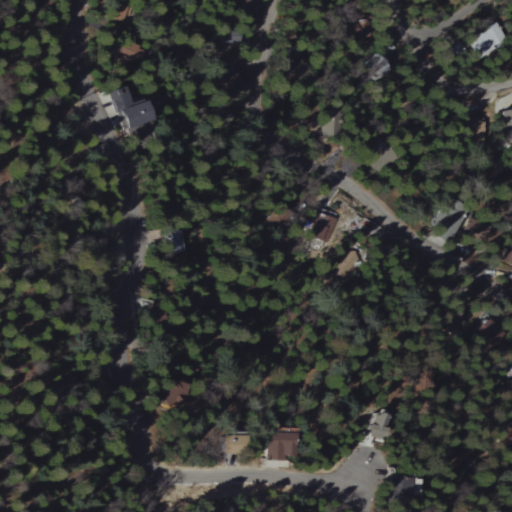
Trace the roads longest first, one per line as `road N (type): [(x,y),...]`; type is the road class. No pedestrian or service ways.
road 1 (residential): [(357,511),(344,485),(259,472),(156,471),(140,455),(120,377),(120,323),(134,252),(123,177),(74,0)]
road 2 (residential): [(263,0),(249,77),(256,127),(303,167),(365,197),(423,251),(492,289),(511,311)]
road 3 (residential): [(387,0),(399,27),(427,38),(442,80),(511,81)]
